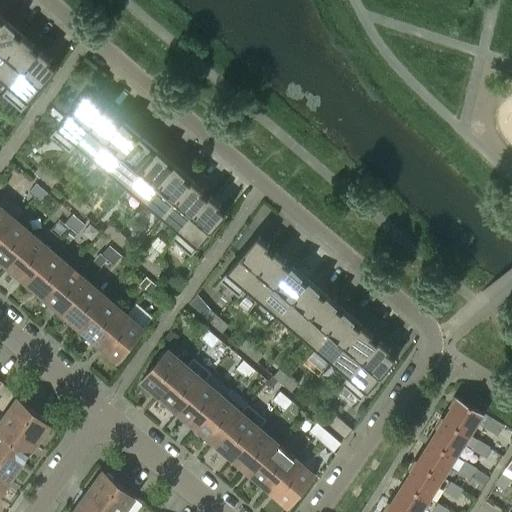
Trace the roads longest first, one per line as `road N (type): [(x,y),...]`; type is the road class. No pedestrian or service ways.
road 1 (residential): [(319,511),(429,360),(431,328),(45,0)]
road 2 (residential): [(222,511),(104,416)]
road 3 (residential): [(104,416),(0,327)]
